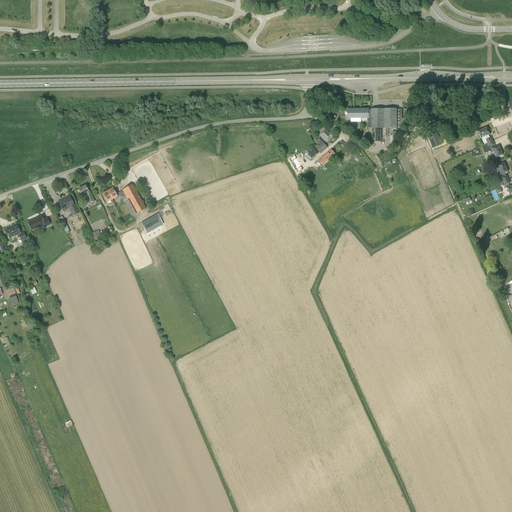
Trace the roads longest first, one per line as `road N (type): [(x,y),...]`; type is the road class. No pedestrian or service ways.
road 1 (unclassified): [(0,196),(207,125),(299,116),(307,112),(306,82)]
road 2 (primary): [(0,83),(248,80)]
